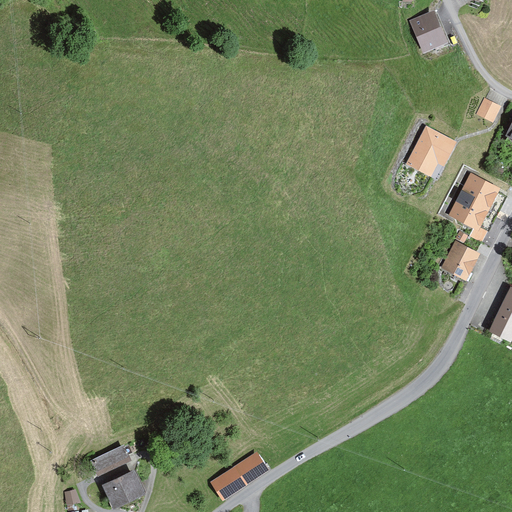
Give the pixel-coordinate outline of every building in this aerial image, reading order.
[(431,14),(412,22),(424,50),(434,46),(436,50),(450,44),(445,33),(440,35),(431,14)] [(484,101),(477,113),(492,121),(498,108),(484,101)] [(453,143),(427,130),(410,163),(430,172),(440,152),(446,155),(453,143)] [(485,237),(489,230),(484,227),(502,188),(470,172),(447,220),(485,237)] [(457,244),(445,267),(464,277),(476,254),(457,244)] [(511,290),(492,329),(510,338),(511,334),(511,290)] [(171,440),(166,434),(158,441),(163,447),(171,440)] [(122,447),(94,460),(100,473),(128,459),(122,447)] [(257,455),(214,482),(223,496),(265,469),(257,455)] [(133,472),(106,484),(114,503),(141,491),(133,472)] [(77,489),(62,491),(65,504),(79,501),(77,489)]
